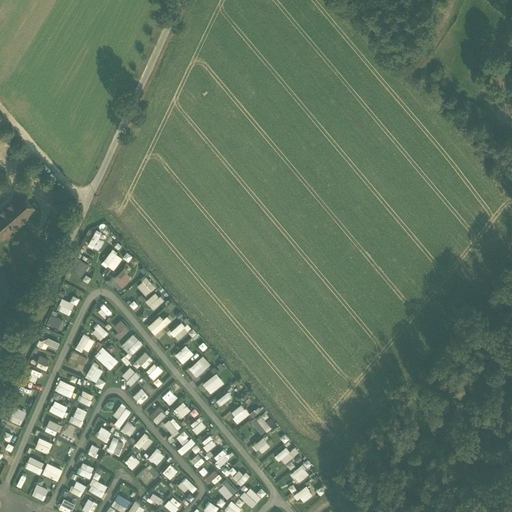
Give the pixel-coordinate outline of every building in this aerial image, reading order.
[(20,192),(0,209),(0,237),(3,241),(37,211),(20,192)] [(100,237),(102,233),(95,230),(88,245),(99,250),(104,239),(100,237)] [(102,262),(112,270),(123,258),(113,249),(102,262)] [(69,270),(82,276),(89,263),(75,257),(69,270)] [(122,288),(133,277),(123,268),(113,278),(122,288)] [(146,274),(141,278),(143,281),(138,286),(145,295),(156,287),(146,274)] [(154,310),(164,300),(155,292),(145,301),(154,310)] [(71,315),(77,297),(72,295),(70,301),(61,298),(57,310),(71,315)] [(134,300),(129,305),(134,309),(138,304),(134,300)] [(106,303),(101,307),(107,316),(113,311),(106,303)] [(139,315),(142,321),(148,317),(144,312),(139,315)] [(52,315),(49,323),(63,329),(66,321),(52,315)] [(159,316),(147,326),(154,334),(172,320),(168,315),(163,320),(159,316)] [(119,331),(115,335),(119,340),(130,328),(121,319),(114,326),(119,331)] [(170,332),(178,341),(190,329),(182,321),(170,332)] [(100,323),(92,331),(100,340),(109,332),(100,323)] [(192,337),(197,333),(192,328),(188,333),(192,337)] [(84,333),(75,348),(82,352),(84,348),(89,351),(95,340),(84,333)] [(131,355),(143,343),(133,334),(121,346),(131,355)] [(57,348),(60,342),(49,337),(46,343),(57,348)] [(187,345),(175,353),(182,363),(194,354),(187,345)] [(110,368),(118,360),(102,346),(95,355),(110,368)] [(137,362),(146,367),(152,357),(144,351),(137,362)] [(45,370),(50,359),(40,355),(36,366),(45,370)] [(202,355),(188,368),(197,377),(210,363),(202,355)] [(153,379),(162,370),(155,362),(146,371),(153,379)] [(220,362),(215,366),(219,371),(224,368),(220,362)] [(102,387),(106,382),(99,377),(104,370),(94,363),(85,375),(102,387)] [(128,379),(126,382),(131,386),(140,374),(130,366),(122,375),(128,379)] [(28,376),(33,382),(39,375),(38,374),(39,372),(35,368),(28,376)] [(210,393),(224,382),(216,372),(202,383),(210,393)] [(60,378),(55,389),(70,397),(75,386),(60,378)] [(161,397),(168,405),(178,397),(170,388),(161,397)] [(82,390),(81,394),(91,399),(93,394),(82,390)] [(220,406),(233,395),(229,391),(216,401),(220,406)] [(79,395),(77,400),(90,405),(92,400),(79,395)] [(53,400),(49,411),(64,416),(68,405),(53,400)] [(183,402),(173,410),(180,418),(190,410),(183,402)] [(238,423),(250,413),(242,403),(230,412),(238,423)] [(113,414),(118,418),(125,408),(120,405),(113,414)] [(9,420),(22,424),(26,410),(13,406),(9,420)] [(77,406),(70,421),(81,426),(88,411),(77,406)] [(157,423),(166,413),(158,406),(149,415),(157,423)] [(265,419),(269,416),(265,411),(251,420),(261,435),(271,428),(265,419)] [(173,416),(163,424),(172,435),(182,427),(173,416)] [(197,433),(206,425),(199,417),(190,424),(197,433)] [(56,436),(62,424),(50,419),(44,430),(56,436)] [(121,430),(130,436),(137,426),(127,420),(121,430)] [(106,441),(112,432),(101,425),(95,435),(106,441)] [(136,442),(144,450),(153,440),(145,432),(136,442)] [(210,435),(201,441),(208,450),(217,443),(210,435)] [(48,453),(53,443),(40,437),(35,447),(48,453)] [(108,450),(120,455),(125,442),(112,437),(108,450)] [(191,437),(177,450),(182,455),(195,442),(191,437)] [(261,453),(270,446),(263,437),(254,444),(261,453)] [(92,444),(87,453),(95,457),(99,447),(92,444)] [(282,458),(285,463),(300,453),(296,447),(289,451),(287,447),(274,455),(278,461),(282,458)] [(164,454),(156,448),(148,458),(156,465),(164,454)] [(220,451),(212,460),(220,467),(228,458),(220,451)] [(197,467),(204,460),(198,453),(191,460),(197,467)] [(132,454),(124,462),(133,469),(140,460),(132,454)] [(24,466),(40,473),(45,462),(29,455),(24,466)] [(58,480),(65,463),(50,457),(43,473),(58,480)] [(83,462),(78,472),(89,477),(94,467),(83,462)] [(162,473),(169,479),(178,470),(170,463),(162,473)] [(301,464),(290,474),(298,483),(309,473),(301,464)] [(214,485),(222,477),(215,469),(206,477),(214,485)] [(240,469),(232,477),(241,485),(249,477),(240,469)] [(140,480),(148,473),(145,470),(137,476),(140,480)] [(188,488),(192,492),(197,487),(186,476),(178,484),(184,491),(188,488)] [(94,478),(88,490),(102,497),(108,485),(94,478)] [(225,479),(217,489),(228,498),(237,488),(225,479)] [(74,480),(71,492),(82,495),(85,484),(74,480)] [(31,494),(44,500),(49,488),(37,483),(31,494)] [(293,494),(297,500),(300,498),(302,501),(313,495),(307,485),(293,494)] [(261,487),(257,492),(249,486),(240,497),(253,507),(266,491),(261,487)] [(118,493),(112,504),(124,511),(131,500),(118,493)] [(158,507),(162,497),(152,493),(148,503),(158,507)] [(172,496),(166,504),(174,511),(181,502),(172,496)] [(89,497),(82,508),(88,511),(92,511),(98,503),(89,497)] [(63,498),(60,510),(67,511),(71,511),(75,502),(63,498)] [(231,500),(224,509),(227,511),(240,511),(243,510),(231,500)] [(127,511),(128,511),(143,511),(146,509),(136,501),(127,511)] [(208,501),(204,511),(205,511),(215,511),(218,505),(208,501)]
